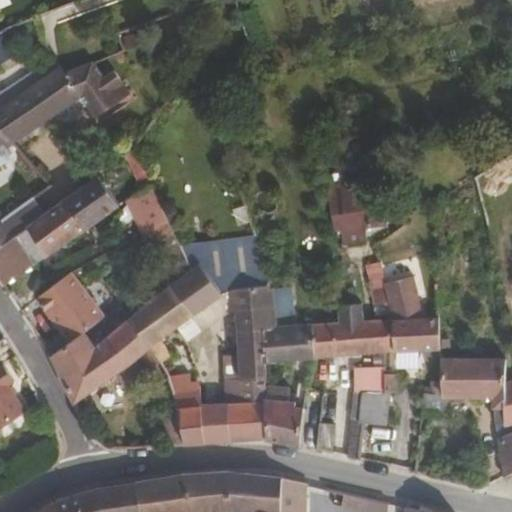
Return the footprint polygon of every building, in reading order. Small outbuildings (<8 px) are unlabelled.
[(0,130),(10,143),(101,79),(91,64),(63,74),(57,66),(0,105),(0,130)] [(0,150),(10,143),(0,130),(0,150)] [(33,266),(113,205),(95,179),(39,219),(14,236),(33,266)] [(165,220),(145,186),(121,203),(139,234),(165,220)] [(336,189),(337,241),(369,241),(369,229),(382,229),(381,188),(336,189)] [(0,246),(14,236),(39,219),(26,202),(0,221),(0,246)] [(147,236),(166,222),(165,220),(139,234),(142,239),(147,236)] [(180,247),(166,222),(147,236),(174,282),(192,267),(180,247)] [(261,275),(250,234),(180,247),(192,267),(200,262),(211,281),(261,275)] [(33,266),(14,236),(0,246),(0,286),(6,295),(37,273),(33,266)] [(176,328),(219,295),(211,281),(200,262),(192,267),(174,282),(124,321),(146,348),(159,363),(168,356),(157,341),(176,328)] [(265,286),(261,275),(211,281),(219,295),(223,291),(231,288),(265,286)] [(420,304),(410,275),(382,282),(384,291),(406,285),(417,317),(427,316),(424,303),(420,304)] [(417,317),(406,285),(384,291),(391,321),(394,351),(440,347),(439,315),(427,316),(417,317)] [(265,365),(264,331),(277,330),(265,286),(231,288),(232,310),(240,379),(263,380),(263,365),(265,365)] [(186,342),(223,311),(232,310),(231,288),(223,291),(219,295),(176,328),(186,342)] [(394,351),(391,321),(360,323),(359,305),(335,307),(337,324),(311,326),(310,358),(372,354),(371,391),(380,391),(384,391),(384,366),(384,352),(394,351)] [(80,334),(67,316),(49,329),(62,348),(80,334)] [(73,405),(146,348),(124,321),(90,347),(80,334),(62,348),(47,359),(73,405)] [(310,358),(311,326),(277,330),(264,331),(265,365),(310,358)] [(395,366),(394,351),(384,352),(384,366),(395,366)] [(511,380),(505,381),(505,358),(440,360),(441,395),(423,395),(420,417),(446,417),(447,397),(493,396),(493,422),(510,423),(511,422),(511,380)] [(0,413),(18,403),(5,384),(9,381),(0,367),(0,413)] [(285,402),(286,388),(264,387),(263,380),(240,379),(240,382),(242,401),(264,404),(263,440),(296,446),(301,409),(292,408),(292,403),(285,402)] [(225,442),(224,403),(201,406),(200,386),(192,387),(191,381),(169,385),(175,409),(185,445),(225,442)] [(242,401),(240,382),(224,385),(224,403),(242,401)] [(359,426),(359,421),(356,420),(358,391),(351,391),(346,457),(356,459),(359,426)] [(378,426),(380,391),(371,391),(358,391),(356,420),(359,421),(359,426),(378,426)] [(263,440),(264,404),(242,401),(224,403),(225,442),(263,440)] [(0,424),(22,409),(18,403),(0,413),(0,424)] [(185,445),(175,409),(157,413),(167,446),(185,445)] [(511,432),(511,422),(510,423),(493,422),(496,437),(511,432)] [(330,453),(333,424),(317,424),(314,449),(330,453)] [(511,471),(511,432),(496,437),(503,476),(511,471)] [(227,511),(225,473),(182,475),(134,484),(138,511),(227,511)] [(277,511),(278,478),(225,473),(227,511),(232,511),(242,511),(277,511)] [(301,511),(302,484),(278,478),(277,511),(301,511)] [(138,511),(134,484),(89,491),(96,511),(138,511)] [(96,511),(89,491),(50,502),(54,511),(96,511)] [(338,511),(385,511),(387,496),(341,491),(338,511)] [(54,511),(50,502),(32,511),(54,511)]
